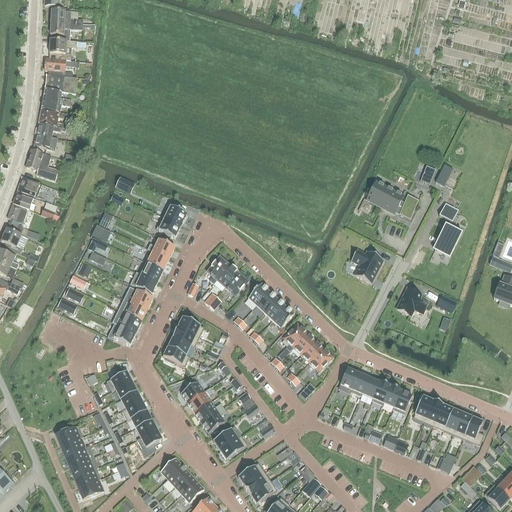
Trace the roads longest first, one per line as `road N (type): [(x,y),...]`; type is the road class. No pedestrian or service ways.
road 1 (residential): [(213,226),(139,366),(182,437)]
road 2 (track): [(96,153),(46,273),(0,346)]
road 3 (residential): [(0,206),(24,128),(34,0)]
road 4 (residential): [(213,226),(353,351)]
road 5 (residential): [(353,351),(506,416)]
road 6 (unclassified): [(0,380),(59,511)]
